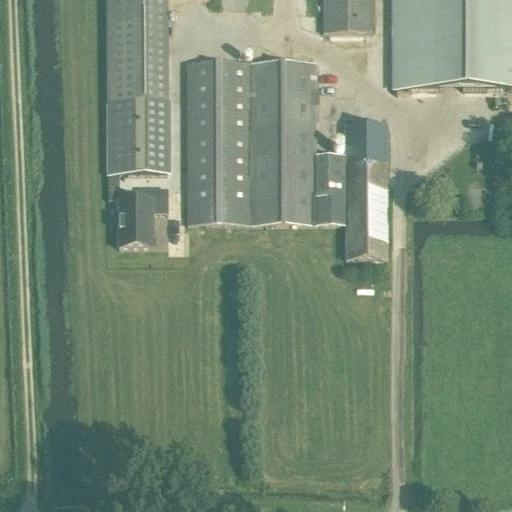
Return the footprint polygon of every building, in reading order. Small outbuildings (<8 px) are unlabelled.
[(106,0),(107,109),(107,181),(108,181),(171,181),(170,108),(167,108),(167,22),(166,0),(106,0)] [(322,0),(323,38),(372,38),(371,0),(322,0)] [(511,0),(395,0),(395,94),(416,94),(511,94),(511,0)] [(187,70),(186,231),(345,232),(346,161),(315,161),(315,71),(187,70)] [(346,161),(345,232),(345,265),(387,265),(388,130),(346,130),(346,161)] [(117,204),(117,254),(151,253),(151,220),(167,220),(167,195),(141,195),(141,204),(117,204)]
